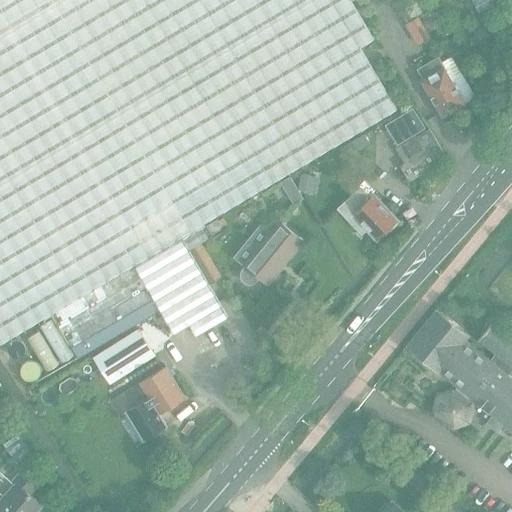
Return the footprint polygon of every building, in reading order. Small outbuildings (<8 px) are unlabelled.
[(199,224),(395,107),(357,44),(371,36),(349,0),(0,0),(0,344),(51,313),(199,224)] [(494,0),(471,0),(472,0),(479,13),(496,3),(494,0)] [(418,17),(405,25),(417,46),(431,38),(418,17)] [(474,98),(450,57),(440,63),(437,58),(417,69),(423,79),(421,80),(442,116),(474,98)] [(393,121),(385,125),(389,131),(397,145),(425,128),(413,108),(393,121)] [(447,160),(438,144),(429,129),(395,149),(404,164),(401,166),(410,182),(447,160)] [(365,135),(351,143),(355,150),(369,142),(365,135)] [(351,143),(340,150),(345,157),(355,150),(351,143)] [(302,174),(298,190),(312,193),(315,177),(302,174)] [(361,190),(339,210),(362,234),(367,230),(377,241),(397,222),(372,195),(369,199),(361,190)] [(223,218),(219,221),(222,227),(227,224),(223,218)] [(222,229),(217,220),(206,227),(211,236),(222,229)] [(200,241),(207,237),(199,224),(51,313),(78,359),(161,310),(174,333),(189,324),(196,335),(227,316),(208,284),(187,249),(200,241)] [(240,272),(240,277),(242,282),(245,285),(249,285),(254,285),(256,282),(260,278),(268,285),(303,242),(280,224),(272,233),(245,266),(240,272)] [(221,277),(200,241),(187,249),(208,284),(221,277)] [(437,310),(407,348),(438,372),(439,371),(457,386),(454,390),(453,389),(437,396),(435,412),(454,428),(469,421),(472,405),(470,404),(474,399),(501,421),(511,430),(511,340),(492,324),(478,340),(495,354),(488,362),(463,341),(468,335),(437,310)] [(139,328),(93,357),(110,384),(156,355),(139,328)] [(150,397),(127,412),(143,439),(166,425),(158,413),(185,397),(166,367),(141,382),(150,397)] [(14,431),(1,440),(17,464),(30,455),(14,431)] [(0,511),(36,511),(41,507),(29,496),(38,486),(22,472),(14,482),(17,485),(0,503),(0,511)] [(380,511),(401,511),(390,502),(386,501),(380,508),(380,511)]
